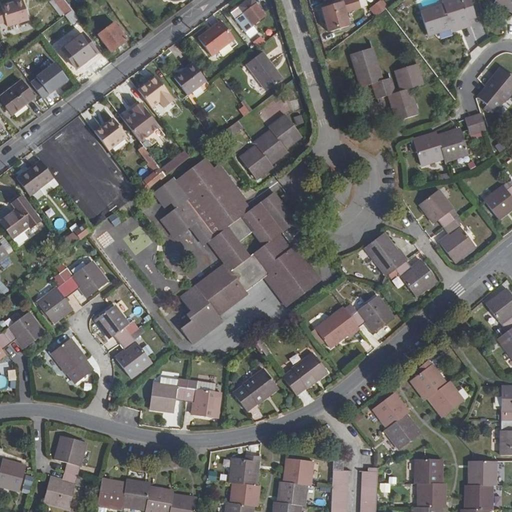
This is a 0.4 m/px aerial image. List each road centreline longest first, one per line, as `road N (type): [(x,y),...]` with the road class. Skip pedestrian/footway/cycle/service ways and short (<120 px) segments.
road 1 (residential): [(501,254),(294,419),(200,441),(92,424)]
road 2 (residential): [(215,0),(0,162)]
road 3 (residential): [(288,0),(333,158)]
road 4 (residential): [(92,424),(106,365),(79,319),(102,299)]
road 5 (residential): [(325,156),(309,161),(299,182),(319,205),(346,192),(348,176),(333,158)]
